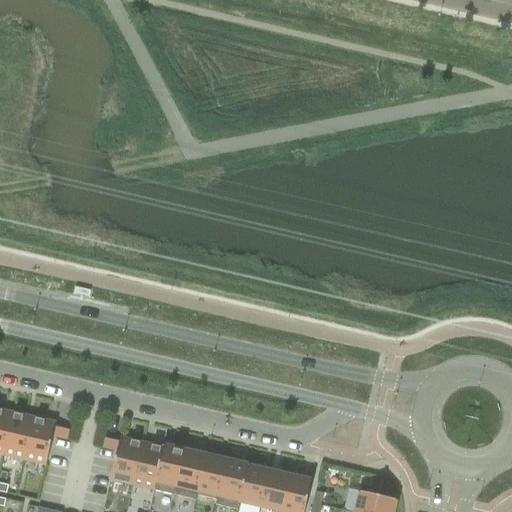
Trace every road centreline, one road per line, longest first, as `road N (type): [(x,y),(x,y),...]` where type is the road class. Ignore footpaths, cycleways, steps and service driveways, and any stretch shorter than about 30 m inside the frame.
road 1 (tertiary): [(430,387),(0,292)]
road 2 (residential): [(0,369),(304,433),(341,406)]
road 3 (tertiary): [(0,326),(341,406)]
